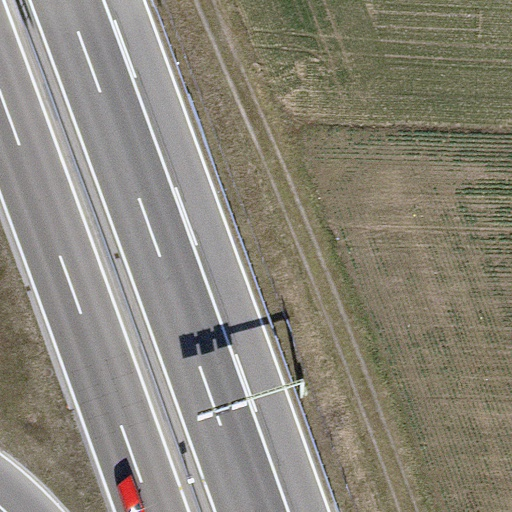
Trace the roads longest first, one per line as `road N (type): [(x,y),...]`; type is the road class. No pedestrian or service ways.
road 1 (track): [(207,0),(411,511)]
road 2 (trunk): [(254,511),(68,0)]
road 3 (trunk): [(0,85),(155,511)]
